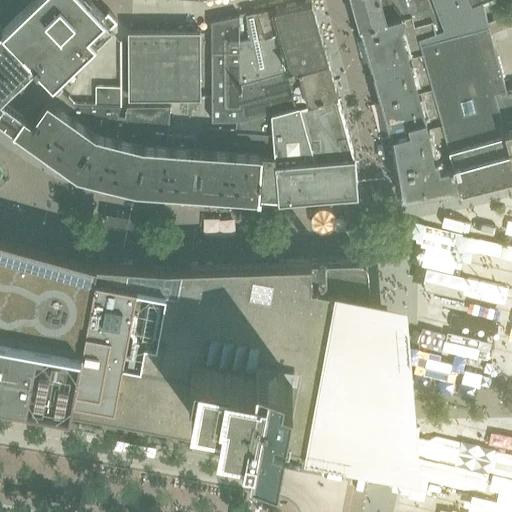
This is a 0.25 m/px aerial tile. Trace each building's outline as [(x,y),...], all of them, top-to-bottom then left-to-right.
[(1,27),(52,82),(117,20),(108,10),(104,14),(89,0),(31,0),(2,28),(1,27)] [(239,83),(260,78),(328,58),(311,0),(306,0),(246,13),(251,38),(240,39),(239,83)] [(352,0),(355,7),(353,7),(357,26),(360,25),(391,136),(400,188),(401,196),(459,186),(419,44),(417,38),(439,31),(427,0),(352,0)] [(431,0),(442,29),(445,37),(419,44),(459,186),(511,172),(511,157),(494,92),(506,89),(490,35),(488,27),(480,0),(431,0)] [(511,12),(488,22),(491,33),(511,24),(511,12)] [(239,83),(240,39),(240,14),(211,21),(211,29),(211,50),(211,121),(235,121),(239,121),(271,111),(338,91),(332,64),(329,64),(328,58),(260,78),(239,83)] [(52,82),(1,27),(0,28),(0,110),(16,122),(14,125),(14,126),(21,131),(23,129),(26,131),(32,122),(42,129),(36,138),(39,140),(37,142),(43,146),(48,140),(69,112),(73,105),(52,82)] [(200,29),(128,29),(128,97),(200,97),(200,29)] [(439,31),(417,38),(419,44),(445,37),(442,29),(439,31)] [(95,102),(120,103),(120,84),(96,83),(95,102)] [(511,87),(506,89),(494,92),(511,157),(511,87)] [(277,198),(345,193),(357,178),(355,153),(354,153),(338,91),(271,111),(273,130),(275,153),(278,194),(277,198)] [(102,169),(111,135),(119,105),(73,105),(69,112),(48,140),(43,146),(77,171),(79,171),(81,163),(94,166),(93,168),(102,170),(102,169)] [(170,105),(125,105),(123,115),(119,114),(113,135),(111,135),(102,169),(113,171),(112,175),(113,175),(111,181),(143,188),(143,187),(142,187),(143,183),(144,183),(150,184),(150,185),(151,185),(153,185),(153,186),(154,186),(155,185),(157,186),(157,187),(158,187),(159,187),(161,187),(161,188),(162,188),(164,179),(173,180),(181,186),(180,190),(192,191),(195,148),(196,137),(168,135),(170,105)] [(207,149),(195,148),(192,191),(220,193),(223,184),(234,184),(236,194),(260,196),(260,193),(278,194),(275,153),(273,130),(271,111),(239,121),(235,121),(235,128),(209,126),(207,149)] [(116,214),(106,212),(104,221),(115,223),(117,223),(149,229),(150,225),(151,220),(116,214)] [(97,257),(0,230),(0,389),(70,403),(72,390),(97,257)] [(152,261),(97,257),(72,390),(70,403),(188,425),(214,426),(227,429),(240,431),(239,438),(264,442),(265,437),(304,444),(303,449),(372,462),(420,471),(406,299),(370,293),(367,265),(367,263),(365,261),(364,259),(362,258),(360,258),(358,257),(349,258),(326,258),(326,257),(325,255),(324,255),(322,254),(321,254),(320,255),(319,256),(318,258),(179,262),(179,261),(152,261)] [(64,491),(40,487),(39,491),(38,494),(62,499),(63,495),(64,491)]
